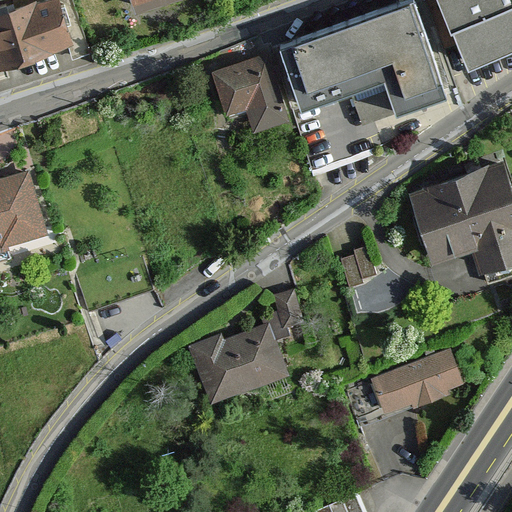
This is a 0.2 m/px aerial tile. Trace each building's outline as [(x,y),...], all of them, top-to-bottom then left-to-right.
[(0,0),(0,70),(70,52),(56,0),(0,0)] [(131,0),(134,10),(169,0),(131,0)] [(405,0),(275,45),(297,110),(383,80),(395,113),(446,96),(412,0),(405,0)] [(511,0),(440,0),(468,64),(511,44),(511,0)] [(215,74),(229,113),(263,102),(267,114),(285,108),(267,56),(215,74)] [(411,193),(434,263),(476,249),(485,275),(511,265),(511,189),(503,162),(411,193)] [(0,252),(50,236),(29,170),(0,179),(0,252)] [(371,242),(344,253),(356,282),(382,271),(371,242)] [(188,344),(212,405),(288,375),(268,324),(226,341),(222,331),(188,344)] [(372,378),(387,415),(462,385),(447,348),(372,378)] [(309,511),(368,511),(359,489),(309,511)]
